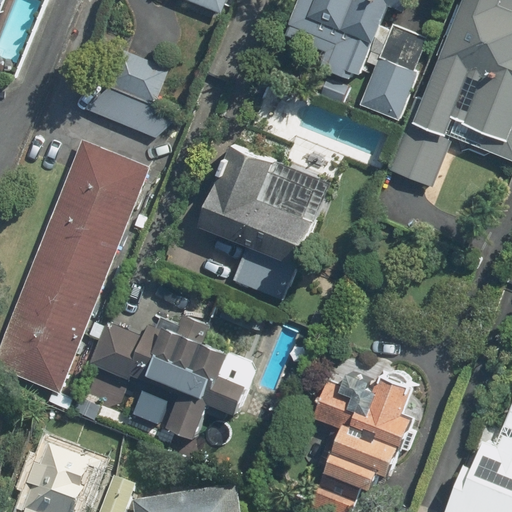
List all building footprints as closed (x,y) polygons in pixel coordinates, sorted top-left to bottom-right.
[(367,78),(394,0),(411,0),(412,0),(411,0),(295,0),(286,27),(334,45),(327,64),(367,78)] [(511,0),(470,0),(423,117),(511,152),(511,0)] [(422,62),(384,50),(367,100),(406,113),(422,62)] [(95,125),(0,369),(0,372),(65,398),(161,150),(95,125)] [(242,139),(208,220),(253,239),(238,276),(288,296),(337,178),(242,139)] [(241,351),(154,316),(146,335),(129,328),(111,372),(180,400),(171,423),(203,436),(217,402),(243,413),(257,380),(233,371),(241,351)] [(359,400),(331,389),(321,412),(351,425),(333,468),(381,488),(392,463),(401,467),(419,426),(381,410),(359,400)] [(511,511),(511,408),(506,426),(488,420),(455,511),(458,511),(511,511)] [(51,433),(31,484),(36,486),(25,511),(90,511),(110,461),(80,450),(82,445),(51,433)] [(137,511),(250,511),(247,487),(136,501),(137,511)]
